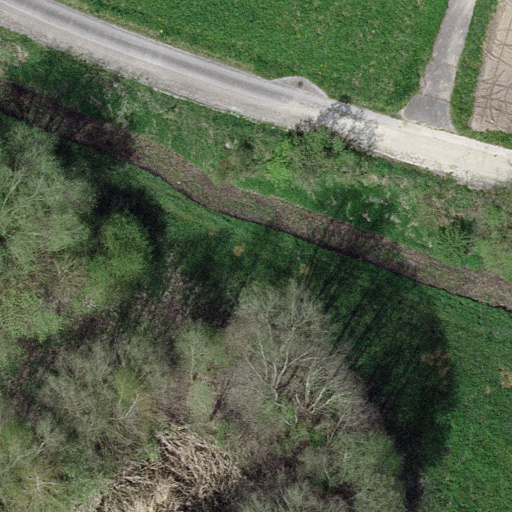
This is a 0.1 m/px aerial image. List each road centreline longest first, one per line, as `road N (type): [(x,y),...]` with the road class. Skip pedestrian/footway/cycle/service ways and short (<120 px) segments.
road 1 (residential): [(511,169),(259,99),(2,0)]
road 2 (track): [(420,146),(464,0)]
